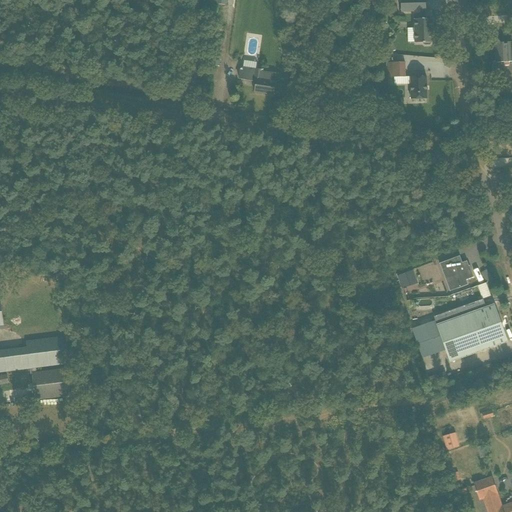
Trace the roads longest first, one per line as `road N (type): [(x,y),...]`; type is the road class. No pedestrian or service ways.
road 1 (unclassified): [(511,258),(488,190),(463,163),(0,95)]
road 2 (track): [(462,0),(463,163)]
